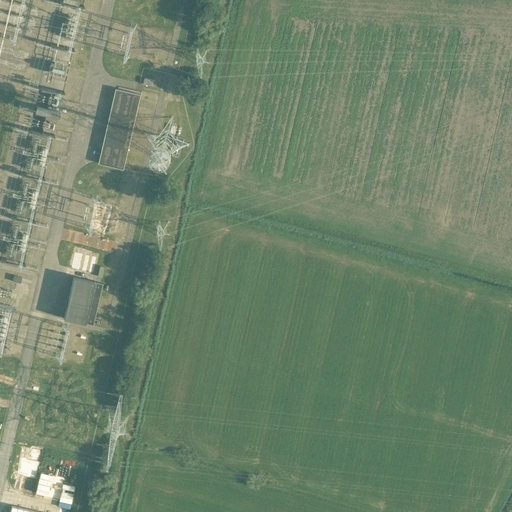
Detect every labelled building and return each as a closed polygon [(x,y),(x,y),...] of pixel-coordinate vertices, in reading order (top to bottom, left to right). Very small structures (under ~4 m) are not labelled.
[(73,52),(58,48),(55,59),(62,61),(62,64),(69,65),(73,52)] [(155,80),(145,78),(143,84),(153,86),(155,80)] [(116,88),(99,164),(124,169),(141,94),(116,88)] [(59,112),(36,106),(34,113),(58,118),(59,112)] [(184,138),(171,136),(170,143),(182,145),(184,138)] [(74,266),(83,267),(84,258),(76,256),(74,266)] [(73,277),(64,318),(84,323),(93,325),(102,283),(94,282),(73,277)]
